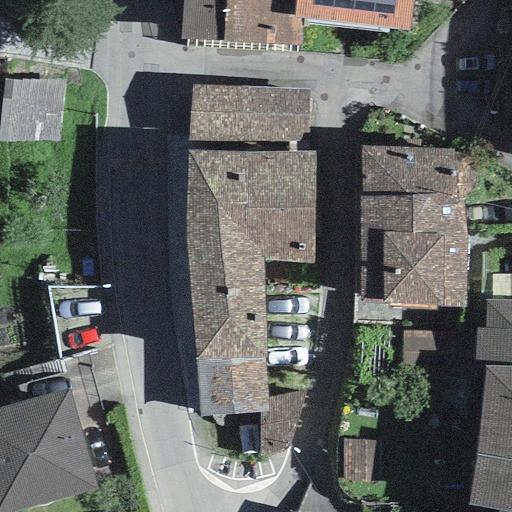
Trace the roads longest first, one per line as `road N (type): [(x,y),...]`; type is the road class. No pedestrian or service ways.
road 1 (unknown): [(317,64),(346,219),(329,425),(312,481),(286,511)]
road 2 (residential): [(138,58),(132,198),(139,290),(193,511)]
road 3 (residential): [(138,58),(317,64),(400,91),(511,163)]
road 4 (residential): [(138,58),(0,41)]
